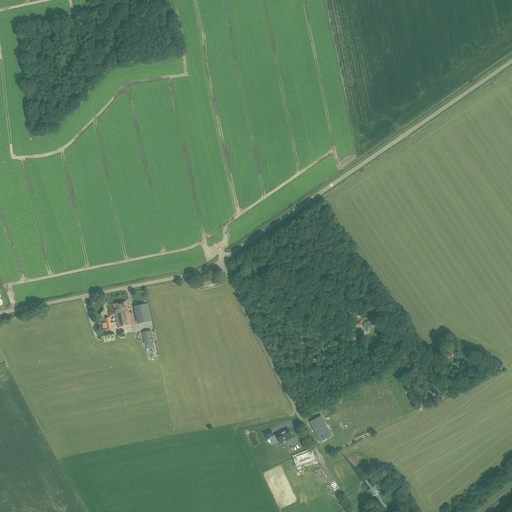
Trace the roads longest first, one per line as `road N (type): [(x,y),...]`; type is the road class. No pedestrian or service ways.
road 1 (unclassified): [(222,263),(511,61)]
road 2 (unclassified): [(349,511),(222,263)]
road 3 (unclassified): [(0,313),(222,263)]
